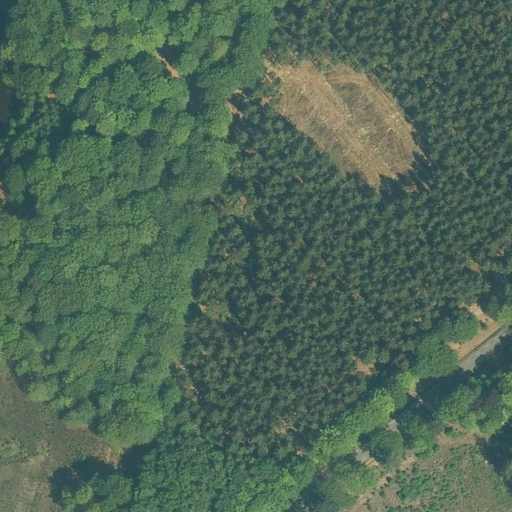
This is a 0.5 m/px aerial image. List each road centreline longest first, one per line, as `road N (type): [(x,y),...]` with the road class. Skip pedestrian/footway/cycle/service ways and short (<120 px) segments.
road 1 (track): [(275,0),(131,511)]
road 2 (primary): [(291,511),(511,333)]
road 3 (track): [(511,502),(462,423),(350,511)]
